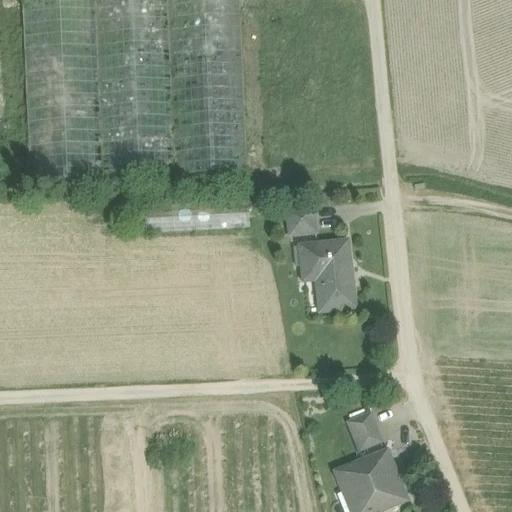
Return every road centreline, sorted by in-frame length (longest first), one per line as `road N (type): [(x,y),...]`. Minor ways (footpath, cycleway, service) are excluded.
road 1 (track): [(461,511),(410,382),(375,0)]
road 2 (track): [(410,382),(0,398)]
road 3 (track): [(394,200),(428,196),(511,219)]
